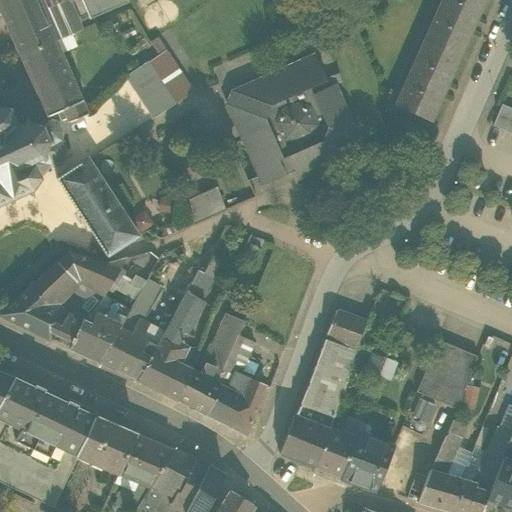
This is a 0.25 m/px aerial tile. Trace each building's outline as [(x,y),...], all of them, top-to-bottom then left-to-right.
[(0,0),(0,13),(18,55),(54,39),(37,0),(0,0)] [(37,0),(54,39),(55,41),(81,30),(69,2),(68,1),(65,0),(37,0)] [(65,0),(68,1),(69,2),(74,0),(80,0),(89,20),(128,3),(126,0),(65,0)] [(442,0),(423,42),(458,57),(470,30),(472,30),(476,20),(475,20),(483,0),(442,0)] [(159,56),(147,64),(174,105),(191,93),(164,52),(168,49),(159,36),(150,42),(159,56)] [(66,120),(68,123),(87,115),(55,41),(54,39),(18,55),(46,116),(47,116),(57,112),(62,122),(66,120)] [(446,84),(458,57),(423,42),(394,107),(429,122),(442,94),(443,95),(447,85),(446,84)] [(226,105),(261,185),(282,175),(283,172),(293,167),(298,179),(353,154),(358,141),(334,85),(325,89),(322,83),(324,80),(313,55),(231,92),(226,105)] [(124,77),(151,119),(174,105),(147,64),(146,63),(124,77)] [(492,126),(503,131),(511,109),(501,105),(492,126)] [(0,204),(9,200),(11,205),(15,204),(12,199),(28,191),(30,197),(34,195),(31,190),(39,179),(39,178),(50,166),(52,166),(61,161),(64,152),(63,142),(61,141),(62,132),(58,123),(51,120),(44,124),(43,123),(39,127),(28,123),(28,117),(24,117),(24,123),(16,127),(8,110),(0,109),(0,204)] [(511,109),(503,131),(511,134),(511,109)] [(55,178),(106,256),(137,236),(86,158),(55,178)] [(185,217),(188,227),(225,211),(216,187),(180,203),(185,217)] [(104,295),(120,268),(107,263),(67,252),(0,312),(0,315),(49,341),(50,341),(50,340),(63,321),(66,322),(71,315),(91,295),(89,293),(93,289),(104,295)] [(186,291),(201,300),(212,280),(222,261),(211,256),(202,274),(196,270),(186,291)] [(91,295),(71,315),(82,320),(104,295),(93,289),(89,293),(91,295)] [(137,381),(164,394),(179,363),(187,348),(180,344),(177,342),(182,332),(185,334),(204,301),(201,300),(186,291),(164,332),(160,338),(148,360),(137,381)] [(137,381),(148,360),(146,359),(140,356),(145,342),(131,335),(135,328),(134,327),(139,319),(150,300),(138,293),(128,311),(98,362),(137,381)] [(105,315),(111,301),(104,295),(82,320),(97,327),(103,314),(105,315)] [(68,349),(98,362),(128,311),(111,301),(105,315),(103,314),(97,327),(82,320),(80,323),(68,349)] [(336,311),(325,340),(343,345),(353,317),(336,311)] [(80,323),(82,320),(71,315),(66,322),(63,321),(50,340),(58,344),(68,349),(80,323)] [(216,382),(221,370),(237,336),(242,323),(229,317),(202,375),(216,382)] [(343,345),(356,350),(356,348),(355,348),(366,322),(353,317),(343,345)] [(140,356),(146,359),(158,337),(160,338),(164,332),(139,319),(134,327),(135,328),(131,335),(145,342),(140,356)] [(254,343),(237,336),(221,370),(239,376),(240,375),(254,343)] [(322,400),(343,345),(325,340),(305,392),(322,400)] [(416,392),(456,409),(477,356),(437,340),(416,392)] [(366,371),(379,375),(385,359),(372,355),(366,371)] [(171,398),(176,400),(191,369),(179,363),(164,394),(171,398)] [(202,375),(191,369),(176,400),(205,416),(219,384),(216,382),(202,375)] [(205,416),(230,429),(250,380),(240,375),(239,376),(221,370),(216,382),(219,384),(205,416)] [(0,399),(12,378),(0,372),(0,399)] [(15,379),(12,378),(0,399),(0,420),(28,433),(26,436),(37,441),(38,438),(76,457),(95,416),(92,415),(90,421),(81,416),(78,409),(62,401),(57,403),(47,399),(45,393),(29,386),(22,388),(22,390),(12,385),(15,379)] [(22,388),(29,386),(15,379),(12,385),(22,390),(22,388)] [(259,383),(250,380),(230,429),(246,436),(265,386),(259,383)] [(466,384),(461,405),(473,409),(479,387),(466,384)] [(62,401),(45,393),(47,399),(57,403),(62,401)] [(417,399),(412,428),(428,431),(433,402),(417,399)] [(281,455),(314,469),(328,430),(334,414),(326,412),(326,413),(300,405),(281,455)] [(92,415),(78,409),(81,416),(90,421),(92,415)] [(117,475),(135,434),(96,418),(95,416),(76,457),(117,475)] [(319,471),(339,478),(358,433),(362,422),(348,417),(341,434),(328,430),(314,469),(319,471)] [(28,433),(0,420),(0,482),(39,501),(52,507),(76,457),(38,438),(37,441),(26,436),(28,433)] [(447,433),(460,438),(466,426),(452,420),(447,433)] [(486,451),(501,457),(511,432),(497,425),(486,451)] [(511,431),(511,432),(501,457),(511,461),(511,431)] [(419,503),(448,511),(459,479),(460,479),(443,474),(447,463),(450,464),(460,438),(447,433),(447,432),(431,471),(424,486),(419,503)] [(393,447),(358,433),(339,478),(375,491),(376,492),(393,447)] [(135,482),(149,488),(151,486),(173,450),(135,434),(117,475),(135,482)] [(151,486),(166,494),(177,478),(185,481),(195,460),(173,450),(151,486)] [(477,472),(492,478),(501,457),(486,451),(477,472)] [(511,461),(501,457),(492,478),(487,492),(489,492),(486,500),(511,510),(511,511),(511,461)] [(184,511),(207,467),(208,466),(195,460),(185,481),(177,478),(166,494),(173,498),(169,506),(172,508),(172,509),(177,511),(184,511)] [(218,473),(207,467),(184,511),(204,511),(220,482),(218,473)] [(449,511),(481,511),(486,500),(489,492),(487,492),(475,487),(476,484),(478,477),(469,474),(467,481),(459,479),(448,511),(449,511)] [(118,507),(130,511),(134,511),(137,508),(149,488),(135,482),(131,491),(122,486),(115,504),(114,505),(118,507)] [(137,508),(144,511),(151,511),(160,499),(166,494),(151,486),(149,488),(137,508)] [(249,511),(252,508),(228,493),(217,511),(249,511)] [(173,498),(166,494),(160,499),(151,511),(166,511),(169,506),(173,498)] [(116,511),(118,507),(114,505),(115,504),(105,500),(100,511),(116,511)]
